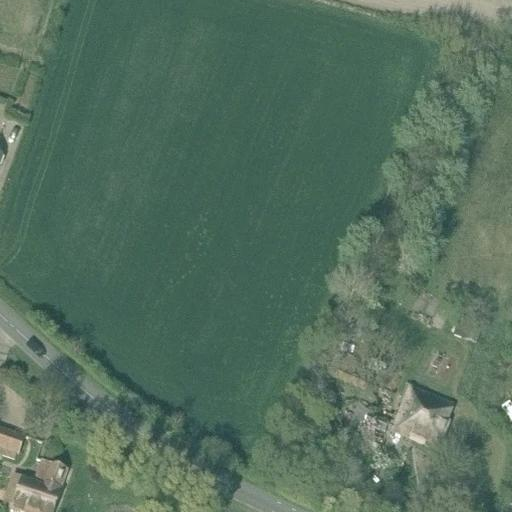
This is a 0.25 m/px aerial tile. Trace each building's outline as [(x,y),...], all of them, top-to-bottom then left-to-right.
[(459,321),(453,336),(476,345),(483,331),(459,321)] [(332,366),(328,375),(374,397),(377,389),(370,383),(361,370),(356,362),(357,359),(347,356),(340,369),(332,366)] [(410,389),(392,434),(436,452),(454,407),(410,389)] [(369,415),(363,427),(385,435),(389,424),(369,415)] [(0,457),(14,462),(16,457),(18,457),(24,439),(0,429),(0,457)] [(12,510),(17,511),(53,511),(68,473),(42,464),(35,483),(24,479),(12,510)]
